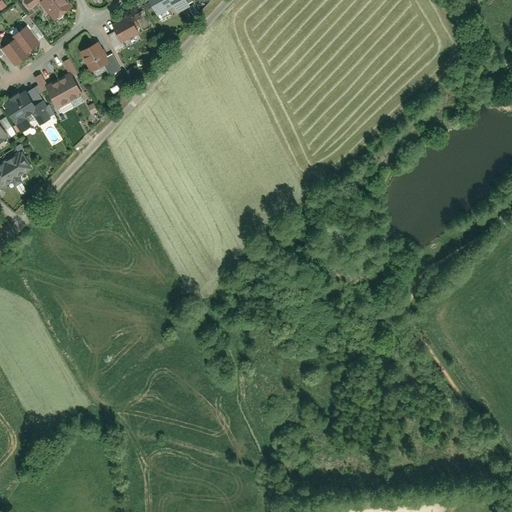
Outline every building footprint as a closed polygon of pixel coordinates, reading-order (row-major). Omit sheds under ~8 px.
[(53,18),(72,5),(68,0),(23,0),(22,1),(28,8),(39,2),(53,18)] [(182,0),(146,0),(155,15),(184,2),(182,0)] [(132,15),(111,26),(120,43),(142,33),(132,15)] [(39,44),(26,27),(14,36),(16,38),(4,48),(16,64),(29,55),(27,53),(39,44)] [(98,41),(78,50),(88,72),(108,63),(98,41)] [(68,68),(41,86),(55,109),(82,92),(68,68)] [(30,89),(0,106),(17,131),(46,114),(30,89)] [(21,149),(0,161),(0,187),(33,169),(21,149)]
